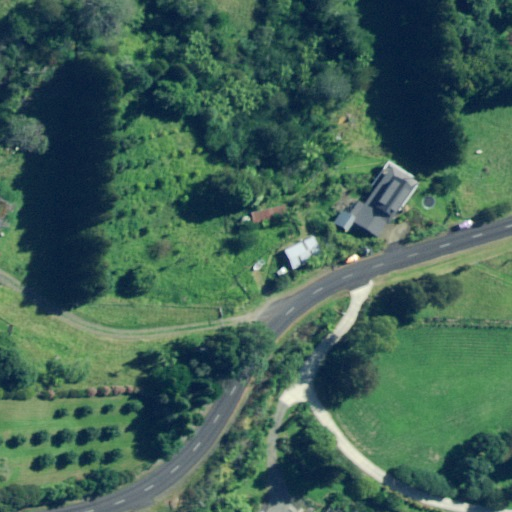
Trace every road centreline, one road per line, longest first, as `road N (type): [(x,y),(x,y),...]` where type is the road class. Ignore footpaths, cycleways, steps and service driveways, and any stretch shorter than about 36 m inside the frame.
road 1 (unclassified): [(511,226),(312,294),(266,340),(184,461),(152,489),(96,511)]
road 2 (track): [(0,256),(102,330),(241,323)]
